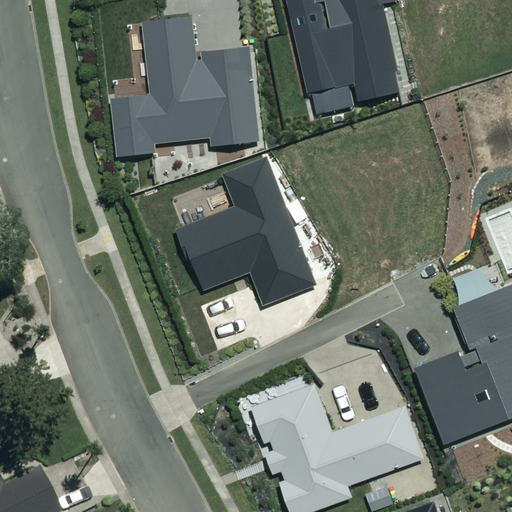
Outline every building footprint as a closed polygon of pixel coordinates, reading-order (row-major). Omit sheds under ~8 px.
[(286,0),(307,91),(352,81),(356,101),(399,91),(394,70),(397,69),(381,1),(377,2),(376,0),(286,0)] [(210,145),(260,139),(248,45),(200,50),(201,58),(195,59),(190,15),(139,21),(148,92),(105,97),(113,156),(153,152),(152,142),(208,136),(210,145)] [(248,271),(260,304),(316,282),(267,155),(221,173),(233,203),(172,227),(185,262),(191,260),(202,289),(248,271)] [(410,366),(441,444),(511,415),(511,281),(450,306),(467,347),(474,345),(481,362),(463,369),(455,349),(410,366)] [(0,511),(59,511),(40,473),(6,489),(0,476),(0,511)] [(436,511),(433,501),(399,511),(436,511)]
